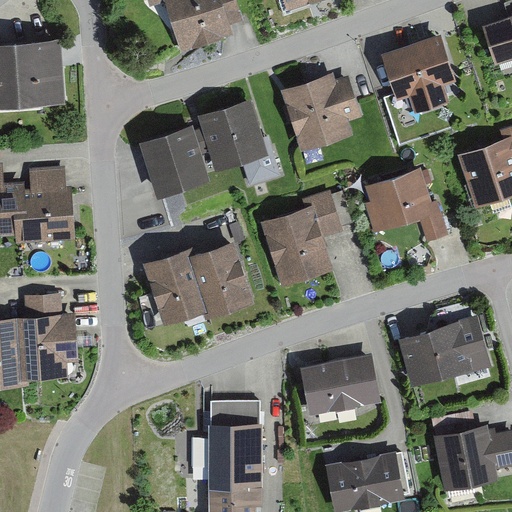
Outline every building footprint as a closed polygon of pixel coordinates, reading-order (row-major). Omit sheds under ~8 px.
[(159,0),(165,0),(181,50),(235,33),(231,22),(243,18),(237,0),(149,0),(151,3),(159,0)] [(511,12),(482,21),(495,64),(511,58),(511,12)] [(442,29),(381,49),(398,98),(410,94),(415,111),(450,99),(445,84),(458,79),(442,29)] [(61,35),(0,39),(0,105),(65,101),(61,35)] [(334,69),(281,87),(302,149),(354,131),(350,119),(363,115),(349,73),(336,77),(334,69)] [(193,122),(140,138),(157,195),(211,179),(202,152),(209,150),(216,169),(242,161),(249,183),(280,174),(268,134),(263,135),(251,96),(198,113),(202,126),(195,128),(193,122)] [(503,136),(457,150),(474,206),(511,194),(511,124),(501,128),(503,136)] [(3,161),(0,161),(0,233),(16,233),(17,240),(76,237),(72,183),(67,183),(66,164),(30,167),(31,187),(25,187),(25,179),(4,180),(3,161)] [(420,165),(366,183),(372,200),(366,202),(375,230),(412,217),(413,222),(420,220),(427,241),(450,234),(437,198),(432,199),(420,165)] [(306,204),(260,219),(281,285),(334,267),(323,236),(343,229),(330,189),(303,197),(306,204)] [(196,242),(143,259),(164,324),(204,311),(206,317),(255,301),(234,236),(197,248),(196,242)] [(25,313),(0,314),(0,384),(29,383),(28,377),(68,374),(67,360),(78,359),(75,310),(64,311),(62,290),(24,292),(25,313)] [(428,326),(398,334),(412,385),(451,374),(453,376),(492,366),(474,299),(432,311),(428,326)] [(372,350),(300,364),(310,413),(381,399),(372,350)] [(209,420),(209,511),(213,511),(257,511),(258,504),(264,504),(263,420),(261,420),(261,398),(211,398),(211,420),(209,420)] [(488,422),(433,432),(444,489),(499,479),(497,467),(511,463),(511,427),(496,431),(495,426),(489,427),(488,422)] [(397,448),(326,462),(335,511),(406,497),(405,492),(410,491),(402,450),(397,451),(397,448)]
